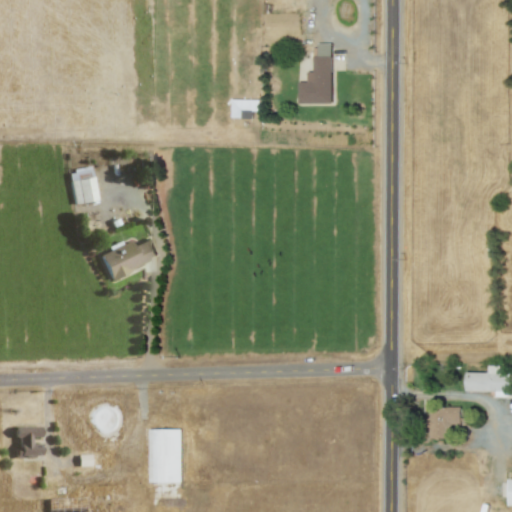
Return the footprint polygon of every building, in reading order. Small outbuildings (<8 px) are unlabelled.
[(332,55),(314,56),(314,71),(308,72),(308,81),(299,82),(300,103),(333,103),(332,55)] [(232,118),(252,119),(253,100),(232,99),(232,118)] [(93,201),(90,168),(67,170),(71,203),(93,201)] [(97,254),(107,278),(157,258),(149,238),(131,245),(129,241),(97,254)] [(466,372),(466,391),(496,391),(496,396),(511,396),(511,372),(501,373),(501,365),(489,365),(489,372),(466,372)] [(449,438),(450,425),(461,425),(461,407),(430,406),(429,438),(449,438)] [(38,426),(15,427),(16,447),(13,447),(14,456),(39,455),(38,443),(29,443),(29,437),(38,437),(38,426)] [(181,428),(149,429),(150,482),(182,481),(181,428)] [(77,466),(88,465),(88,455),(77,455),(77,466)] [(83,511),(84,507),(78,507),(77,497),(45,498),(45,511),(83,511)]
